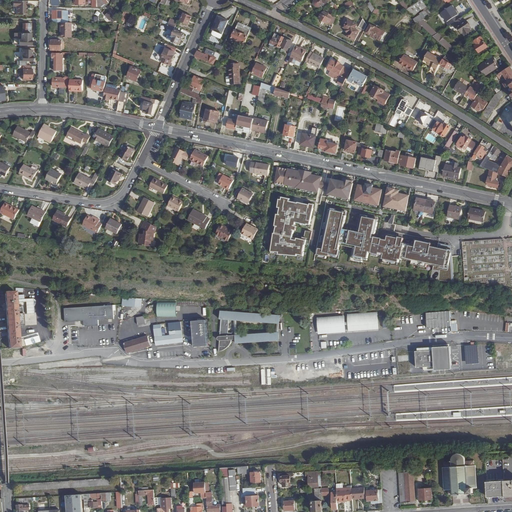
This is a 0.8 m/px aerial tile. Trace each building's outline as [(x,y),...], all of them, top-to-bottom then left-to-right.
[(27,0),(22,0),(11,0),(12,5),(16,6),(16,14),(26,14),(26,10),(27,0)] [(420,0),(418,2),(407,9),(413,15),(426,6),(422,0),(420,0)] [(452,19),(458,15),(452,6),(442,13),(445,16),(447,15),(449,17),(450,16),(452,19)] [(414,19),(417,24),(419,23),(424,19),(432,14),(429,10),(420,14),(420,15),(414,19)] [(61,22),(68,22),(68,19),(63,19),(63,13),(64,13),(64,11),(53,11),(52,22),(61,22)] [(110,20),(114,17),(110,11),(105,14),(110,20)] [(124,11),(119,23),(122,24),(123,22),(124,20),(125,20),(128,13),(124,11)] [(328,24),(332,26),(336,18),(323,11),(319,19),(328,24)] [(192,16),(184,13),(181,21),(189,24),(192,16)] [(455,22),(461,18),(458,15),(452,19),(447,22),(449,26),(455,22)] [(229,20),(218,16),(212,30),(213,31),(212,34),(212,35),(219,39),(221,38),(229,20)] [(343,27),(346,28),(347,29),(348,32),(347,34),(346,36),(354,40),(359,30),(355,28),(357,24),(348,19),(343,27)] [(458,27),(462,33),(463,32),(465,35),(470,32),(468,29),(471,27),(467,21),(458,27)] [(71,37),(72,23),(68,22),(61,22),(61,30),(62,30),(61,37),(62,37),(71,37)] [(239,23),(238,25),(251,31),(252,28),(239,23)] [(364,30),(363,32),(380,40),(383,33),(381,32),(382,30),(368,23),(367,25),(364,30)] [(251,31),(238,25),(232,38),(245,44),(251,31)] [(172,41),(178,44),(181,38),(182,39),(184,34),(175,30),(173,36),(173,37),(173,38),(174,38),(172,41)] [(30,45),(31,33),(20,33),(20,39),(19,39),(18,45),(30,45)] [(433,36),(444,47),(448,42),(438,33),(433,36)] [(281,46),(285,38),(280,35),(278,40),(273,38),(270,45),(275,48),(276,46),(280,48),(281,46)] [(472,42),(481,56),(489,51),(487,48),(488,47),(481,37),(479,38),(477,36),(475,38),(476,40),(472,42)] [(293,42),(285,38),(281,46),(288,50),(289,48),(290,48),(293,42)] [(53,53),(60,53),(61,50),(62,50),(62,41),(51,41),(51,50),(53,50),(53,53)] [(448,42),(444,47),(449,51),(450,52),(455,49),(448,42)] [(161,61),(170,65),(172,61),(174,56),(174,55),(175,52),(176,48),(166,43),(165,46),(167,47),(161,61)] [(270,50),(263,47),(261,53),(267,56),(270,50)] [(299,48),(295,47),(293,52),(291,57),(301,62),(306,53),(299,49),(299,48)] [(22,65),(26,65),(26,60),(32,60),(32,55),(31,55),(31,50),(22,50),(22,60),(15,60),(15,65),(22,65)] [(206,55),(197,51),(196,56),(214,64),(216,58),(206,54),(206,55)] [(427,67),(436,72),(441,64),(444,59),(446,56),(438,52),(436,55),(429,51),(426,56),(424,61),(429,64),(427,67)] [(324,59),(310,52),(306,61),(319,68),(321,66),(324,59)] [(62,54),(63,53),(60,53),(53,53),(52,58),(56,58),(56,61),(56,71),(63,71),(63,65),(62,65),(62,54)] [(128,60),(114,53),(113,56),(128,63),(128,62),(128,60)] [(405,66),(413,71),(418,62),(404,55),(400,62),(406,65),(405,66)] [(488,73),(499,66),(494,57),(492,58),(490,55),(487,57),(489,60),(482,65),(485,71),(486,70),(488,73)] [(444,59),(441,64),(449,69),(452,65),(444,59)] [(346,78),(350,70),(343,67),(344,66),(340,65),(341,64),(336,61),(336,62),(332,60),(330,64),(330,66),(327,65),(326,68),(330,70),(328,75),(337,80),(339,74),(346,78)] [(239,64),(235,64),(235,67),(230,67),(231,84),(239,84),(239,75),(240,75),(239,64)] [(262,78),(267,68),(257,64),(252,73),(262,78)] [(31,69),(31,65),(26,65),(22,65),(22,73),(22,76),(22,79),(31,79),(32,69),(31,69)] [(137,81),(141,71),(132,67),(128,77),(137,81)] [(510,85),(511,83),(511,69),(510,67),(497,75),(499,79),(505,76),(508,81),(503,84),(505,88),(510,85)] [(364,85),(368,77),(354,70),(348,80),(353,83),(354,81),(359,84),(359,85),(362,87),(362,86),(363,86),(364,85)] [(104,91),(107,76),(97,74),(93,89),(94,89),(104,91)] [(70,79),(70,76),(65,76),(64,78),(53,77),(52,87),(59,87),(59,94),(64,95),(64,87),(70,87),(70,79)] [(195,77),(189,90),(195,92),(203,96),(204,94),(200,92),(204,81),(195,77)] [(70,87),(70,91),(74,91),(74,90),(82,90),(83,80),(70,79),(70,87)] [(453,89),(464,95),(466,94),(470,87),(459,81),(453,89)] [(470,87),(466,94),(475,99),(484,84),(481,81),(479,84),(478,83),(474,89),(470,86),(470,87)] [(276,88),(263,83),(262,83),(258,102),(265,104),(265,100),(264,100),(266,91),(275,94),(275,95),(289,98),(290,93),(276,88)] [(122,87),(107,84),(104,97),(109,98),(110,97),(112,98),(119,99),(120,96),(121,91),(122,87)] [(189,90),(182,87),(180,92),(194,97),(195,92),(189,90)] [(380,100),(385,92),(375,87),(371,95),(380,100)] [(503,95),(501,91),(495,94),(491,101),(496,105),(503,95)] [(195,92),(194,97),(197,98),(197,102),(202,103),(203,96),(195,92)] [(152,114),(155,99),(147,97),(146,101),(144,109),(148,110),(147,113),(152,114)] [(482,112),(488,103),(478,97),(472,106),(482,112)] [(410,116),(414,110),(406,105),(407,104),(406,103),(407,102),(403,99),(402,101),(402,100),(397,109),(404,114),(403,114),(409,118),(410,116)] [(193,114),(195,104),(193,104),(185,102),(185,103),(183,103),(181,112),(182,112),(181,117),(187,118),(188,113),(193,114)] [(205,120),(216,122),(217,116),(219,117),(220,112),(207,109),(205,120)] [(422,125),(428,128),(435,117),(425,111),(424,113),(420,111),(416,119),(423,124),(422,125)] [(239,115),(238,121),(237,129),(252,131),(252,130),(252,129),(254,119),(248,117),(249,113),(246,112),(245,117),(239,115)] [(269,121),(254,118),(254,119),(252,129),(261,130),(261,132),(266,133),(269,121)] [(237,129),(238,121),(229,119),(227,128),(237,130),(237,129)] [(439,133),(445,137),(451,127),(446,124),(445,125),(443,124),(442,124),(438,122),(432,132),(437,136),(439,133)] [(386,134),(387,127),(382,125),(377,123),(375,132),(386,134)] [(48,126),(44,124),(38,137),(51,143),(56,132),(47,127),(48,126)] [(294,137),(296,127),(286,125),(284,135),(294,137)] [(31,142),(35,133),(32,131),(31,134),(17,127),(12,136),(26,143),(27,141),(31,142)] [(87,144),(91,136),(86,134),(85,135),(72,127),(67,137),(76,142),(77,141),(82,144),(83,142),(87,144)] [(311,135),(303,133),(300,145),(314,147),(317,129),(313,128),(311,135)] [(114,137),(99,129),(95,139),(109,146),(114,137)] [(449,140),(442,150),(446,152),(458,133),(455,131),(449,140)] [(428,133),(425,138),(433,144),(437,138),(428,133)] [(466,149),(471,152),(476,144),(471,140),(467,137),(465,139),(462,137),(456,146),(461,148),(462,146),(465,149),(466,149)] [(321,139),(319,148),(323,149),(323,150),(336,153),(339,140),(329,138),(329,140),(321,139)] [(356,146),(360,147),(360,143),(348,140),(347,146),(345,151),(355,153),(356,146)] [(360,147),(359,149),(360,149),(359,155),(362,155),(362,156),(371,158),(372,151),(372,148),(364,146),(365,142),(361,141),(360,143),(360,147)] [(136,149),(126,144),(120,156),(128,160),(132,153),(133,154),(136,149)] [(485,148),(485,147),(481,144),(475,154),(478,155),(477,157),(482,160),(488,150),(485,148)] [(186,160),(189,154),(176,147),(169,161),(179,166),(183,158),(186,160)] [(480,166),(489,170),(496,172),(498,168),(496,168),(496,166),(487,163),(488,160),(493,163),(500,151),(493,147),(483,162),(480,166)] [(209,157),(195,150),(190,160),(204,166),(209,157)] [(385,160),(398,163),(400,153),(387,150),(385,160)] [(401,165),(415,168),(416,159),(401,155),(400,160),(402,160),(401,165)] [(436,159),(421,157),(419,170),(429,172),(429,170),(433,171),(438,172),(441,156),(436,155),(436,159)] [(498,173),(509,178),(511,171),(511,157),(508,155),(506,158),(505,158),(504,159),(505,160),(498,173)] [(228,156),(227,166),(240,167),(241,158),(228,156)] [(10,167),(0,162),(0,173),(5,176),(10,167)] [(270,165),(256,163),(255,174),(269,176),(270,165)] [(36,171),(23,165),(19,174),(32,181),(36,171)] [(459,179),(461,168),(446,165),(443,175),(459,179)] [(288,169),(278,167),(276,183),(285,185),(285,184),(297,187),(301,188),(300,191),(313,194),(314,191),(319,192),(320,188),(321,181),(322,177),(312,174),(312,172),(300,169),(300,170),(288,169)] [(53,181),(57,183),(62,174),(51,169),(46,180),(53,182),(53,181)] [(120,177),(121,178),(123,174),(114,169),(108,180),(116,184),(118,180),(120,177)] [(489,170),(486,185),(498,187),(499,182),(496,181),(498,173),(496,172),(489,170)] [(94,185),(100,175),(95,173),(92,179),(79,173),(74,183),(87,189),(89,186),(90,183),(94,185)] [(234,180),(223,175),(218,184),(229,189),(234,180)] [(168,185),(154,178),(149,186),(163,194),(168,185)] [(342,181),(332,179),(329,194),(330,195),(330,197),(337,198),(337,196),(343,198),(343,200),(349,201),(350,199),(354,183),(352,183),(353,181),(343,179),(342,181)] [(359,185),(356,200),(357,200),(357,203),(378,207),(378,205),(379,205),(383,190),(373,188),(374,185),(367,184),(366,186),(359,185)] [(389,187),(388,187),(384,206),(385,207),(385,209),(392,210),(392,208),(398,209),(398,211),(405,213),(405,211),(406,211),(409,195),(399,193),(400,190),(395,189),(396,187),(389,186),(389,187)] [(244,199),(243,200),(249,204),(254,194),(243,188),(238,197),(244,199)] [(183,202),(173,196),(168,206),(179,211),(183,202)] [(291,199),(280,196),(275,226),(277,226),(276,233),(275,233),(271,253),(303,255),(304,252),(303,252),(305,245),(309,246),(312,232),(306,231),(304,239),(293,237),(296,222),(307,225),(307,224),(310,224),(314,208),(314,204),(311,203),(311,205),(299,202),(294,201),(294,202),(290,201),(291,199)] [(415,210),(424,211),(427,200),(417,198),(415,210)] [(143,206),(139,213),(149,218),(156,204),(145,199),(142,205),(143,206)] [(427,200),(424,211),(433,213),(436,202),(427,200)] [(13,207),(5,204),(1,212),(15,219),(20,209),(14,206),(13,207)] [(460,219),(462,208),(450,205),(448,216),(460,219)] [(46,212),(33,206),(28,215),(41,222),(46,212)] [(332,210),(330,209),(329,213),(327,223),(325,223),(324,229),(326,229),(324,236),(322,236),(321,242),(323,242),(322,248),(320,248),(318,255),(320,255),(320,257),(327,259),(327,256),(330,256),(331,255),(338,256),(341,245),(355,247),(353,258),(357,259),(356,261),(363,262),(363,259),(368,260),(370,252),(372,252),(372,253),(373,253),(372,255),(378,256),(379,254),(384,255),(383,259),(384,259),(383,263),(389,264),(390,261),(396,263),(396,261),(399,262),(400,259),(401,259),(402,258),(413,260),(412,264),(426,266),(427,263),(434,265),(433,269),(440,271),(439,281),(454,282),(452,246),(438,243),(438,248),(431,246),(432,243),(431,243),(414,239),(413,245),(403,243),(404,239),(399,238),(399,237),(387,234),(386,240),(375,237),(379,220),(368,217),(368,216),(362,214),(359,229),(356,229),(355,231),(348,230),(348,228),(344,227),(348,212),(343,211),(342,212),(336,211),(337,209),(332,208),(332,210)] [(483,225),(486,212),(471,209),(468,222),(483,225)] [(210,220),(206,218),(201,215),(202,214),(193,210),(188,220),(205,229),(210,220)] [(65,215),(57,211),(53,220),(68,227),(72,218),(65,215)] [(83,225),(99,232),(103,223),(100,221),(100,220),(93,216),(89,214),(83,225)] [(118,233),(122,225),(118,223),(119,222),(111,218),(107,227),(118,233)] [(152,231),(155,226),(153,225),(145,221),(141,230),(143,230),(146,231),(146,234),(142,234),(142,239),(140,239),(139,244),(146,244),(146,246),(151,246),(151,241),(154,241),(154,231),(152,231)] [(258,230),(247,223),(242,234),(253,240),(258,230)] [(220,236),(219,237),(228,241),(233,231),(227,229),(225,228),(225,226),(221,224),(216,234),(220,236)] [(17,314),(16,292),(5,293),(9,348),(20,348),(18,326),(25,326),(24,313),(17,314)] [(123,297),(122,306),(141,307),(142,299),(123,297)] [(158,302),(158,317),(176,317),(176,302),(158,302)] [(113,305),(65,308),(66,322),(84,321),(84,326),(99,326),(99,320),(114,319),(113,305)] [(222,310),(219,351),(222,351),(225,349),(228,347),(230,344),(231,342),(232,340),(236,339),(236,343),(279,341),(280,331),(232,334),(233,332),(228,332),(229,320),(280,323),(281,314),(222,310)] [(451,321),(450,312),(427,313),(428,328),(451,327),(451,321)] [(377,313),(347,315),(348,331),(378,329),(377,313)] [(137,317),(139,324),(147,323),(146,315),(137,317)] [(345,316),(318,318),(319,333),(346,331),(345,316)] [(211,345),(210,318),(195,319),(197,345),(211,345)] [(162,336),(161,325),(154,326),(156,345),(183,342),(182,331),(170,332),(170,335),(162,336)] [(147,333),(140,336),(140,339),(135,340),(134,337),(127,339),(128,343),(124,344),(127,353),(151,346),(147,333)] [(37,337),(25,340),(26,346),(39,343),(37,337)] [(435,350),(417,351),(418,367),(453,366),(452,347),(435,347),(435,350)] [(444,490),(449,490),(449,494),(453,494),(453,496),(457,495),(457,494),(465,494),(465,495),(469,495),(469,493),(473,493),(473,488),(478,488),(476,465),(475,465),(475,461),(466,461),(463,456),(460,454),(457,454),(454,455),(452,458),(451,462),(443,463),(443,467),(442,467),(444,490)] [(399,469),(401,503),(416,502),(413,469),(409,469),(409,465),(404,465),(404,469),(399,469)] [(229,480),(229,468),(221,468),(223,511),(233,511),(233,503),(231,503),(230,490),(237,490),(235,470),(231,470),(231,480),(229,480)] [(252,482),(262,482),(261,472),(258,472),(257,471),(255,471),(255,472),(252,472),(252,482)] [(321,471),(310,471),(310,487),(320,486),(319,476),(321,476),(321,473),(321,471)] [(294,472),(279,473),(280,476),(281,476),(281,482),(283,482),(283,487),(291,486),(290,477),(294,477),(294,472)] [(111,478),(19,484),(19,491),(111,485),(111,478)] [(486,482),(487,498),(502,497),(501,482),(486,482)] [(256,495),(256,487),(243,488),(244,507),(256,506),(256,511),(259,511),(262,511),(262,506),(267,506),(267,502),(260,502),(259,494),(256,495)] [(352,489),(353,499),(358,499),(358,497),(365,497),(365,487),(352,488),(352,489)] [(420,489),(421,500),(433,499),(432,488),(420,489)] [(347,500),(353,500),(353,499),(352,489),(337,490),(338,494),(338,502),(344,501),(344,499),(347,499),(347,500)] [(155,505),(154,490),(149,490),(144,490),(139,491),(139,494),(139,495),(145,495),(145,494),(148,494),(149,505),(155,505)] [(373,504),(383,503),(382,490),(367,490),(368,498),(368,501),(373,501),(373,504)] [(82,495),(83,510),(87,509),(87,507),(89,507),(88,498),(98,497),(98,500),(98,501),(93,502),(93,501),(90,501),(90,505),(98,505),(98,502),(102,502),(102,501),(102,493),(82,495)] [(67,496),(68,511),(81,511),(81,510),(83,510),(82,495),(67,496)] [(207,498),(208,511),(215,511),(221,511),(221,505),(220,505),(220,504),(217,504),(217,505),(213,506),(212,497),(207,497),(207,498)] [(30,501),(32,501),(32,498),(17,499),(18,511),(24,511),(24,510),(30,509),(30,501)] [(170,511),(170,508),(173,508),(172,498),(162,498),(163,508),(159,509),(158,511),(170,511)] [(295,500),(289,501),(285,501),(286,511),(295,510),(295,500)] [(313,511),(323,511),(323,501),(315,501),(312,502),(313,511)]
